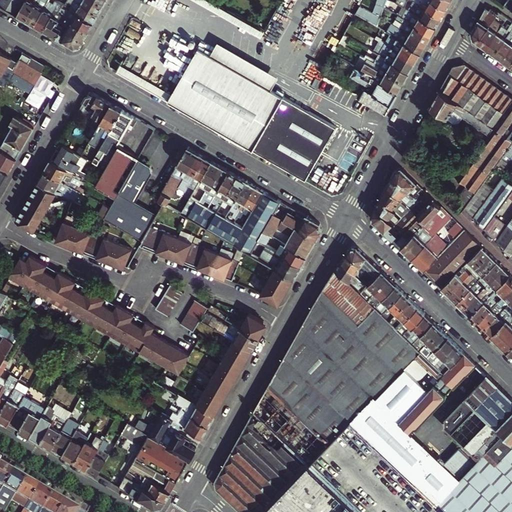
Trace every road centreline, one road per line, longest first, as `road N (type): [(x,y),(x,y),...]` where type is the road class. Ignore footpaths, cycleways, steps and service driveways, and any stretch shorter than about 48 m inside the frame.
road 1 (residential): [(0,224),(138,288),(150,263),(289,319)]
road 2 (residential): [(84,70),(348,217)]
road 3 (residential): [(348,217),(511,376)]
road 4 (tertiary): [(348,217),(451,37)]
road 5 (tertiary): [(192,488),(289,319)]
road 6 (residential): [(84,70),(0,219)]
road 7 (residential): [(133,511),(0,434)]
